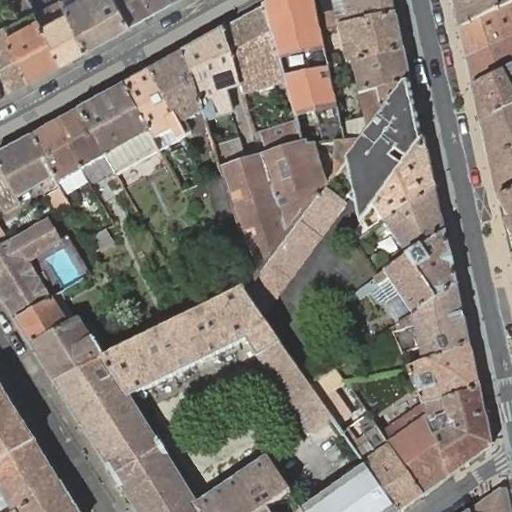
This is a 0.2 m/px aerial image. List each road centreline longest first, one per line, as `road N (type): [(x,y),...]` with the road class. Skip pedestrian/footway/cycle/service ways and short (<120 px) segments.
road 1 (tertiary): [(511,392),(424,0)]
road 2 (residential): [(0,130),(237,0)]
road 3 (residential): [(108,511),(0,338)]
